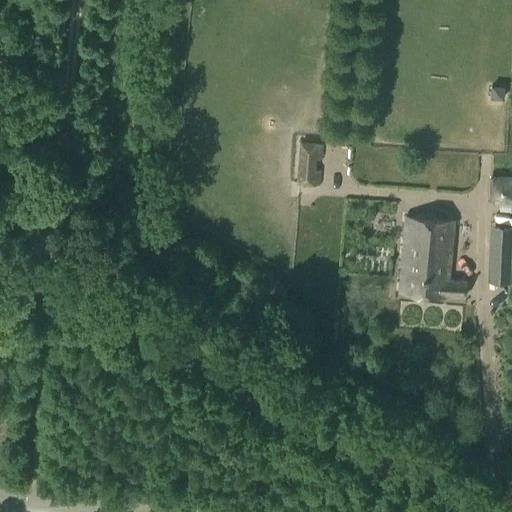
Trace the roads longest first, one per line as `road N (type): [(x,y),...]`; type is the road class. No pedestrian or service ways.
road 1 (track): [(48,266),(378,453)]
road 2 (track): [(75,0),(48,266)]
